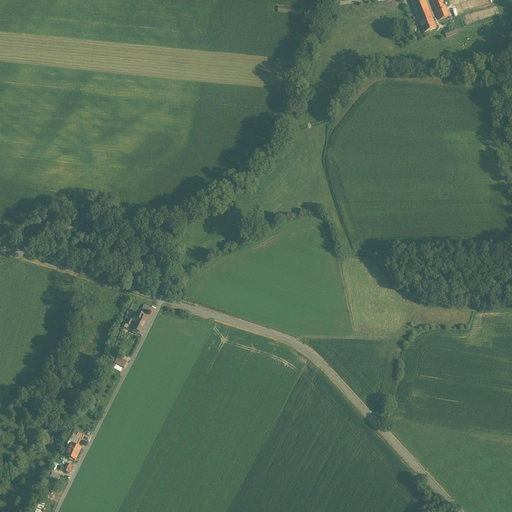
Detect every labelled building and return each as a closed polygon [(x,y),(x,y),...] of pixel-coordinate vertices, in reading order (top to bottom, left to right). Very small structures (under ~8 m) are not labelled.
[(436,28),(424,0),(410,0),(424,33),(436,28)] [(449,16),(442,0),(431,0),(439,20),(449,16)] [(278,6),(277,13),(301,15),(301,8),(278,6)] [(453,28),(444,31),(446,38),(456,34),(453,28)] [(137,319),(133,328),(134,328),(133,329),(139,333),(140,331),(141,331),(147,319),(144,317),(144,316),(137,312),(134,317),(137,319)] [(125,324),(124,326),(129,328),(132,320),(129,318),(126,324),(125,324)] [(115,356),(112,362),(123,368),(126,362),(115,356)] [(71,444),(70,446),(68,452),(66,456),(69,458),(70,458),(70,457),(75,459),(74,460),(75,460),(80,448),(71,444)] [(55,470),(58,465),(54,462),(50,468),(55,470)] [(57,479),(50,476),(48,481),(46,484),(53,487),(57,479)]
